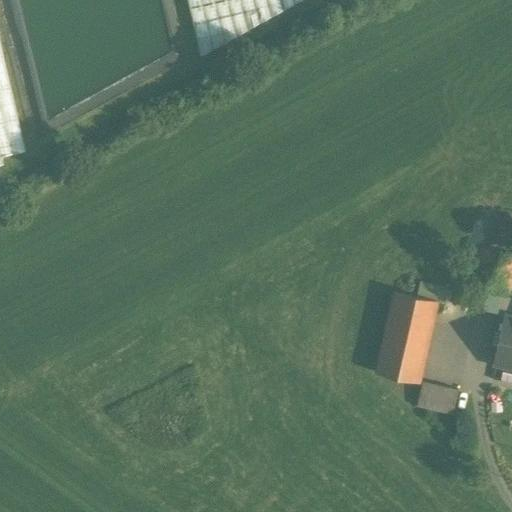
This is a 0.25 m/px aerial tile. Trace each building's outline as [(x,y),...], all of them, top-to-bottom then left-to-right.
[(187,0),(200,54),(298,0),(187,0)] [(0,163),(2,163),(0,155),(25,150),(0,44),(0,163)] [(511,224),(497,217),(481,246),(467,275),(511,298),(511,261),(496,253),(511,224)] [(435,299),(394,290),(376,372),(417,381),(435,299)] [(483,305),(494,308),(498,293),(486,290),(483,305)] [(511,366),(511,318),(502,316),(492,362),(511,366)] [(457,389),(423,381),(418,405),(452,412),(457,389)]
